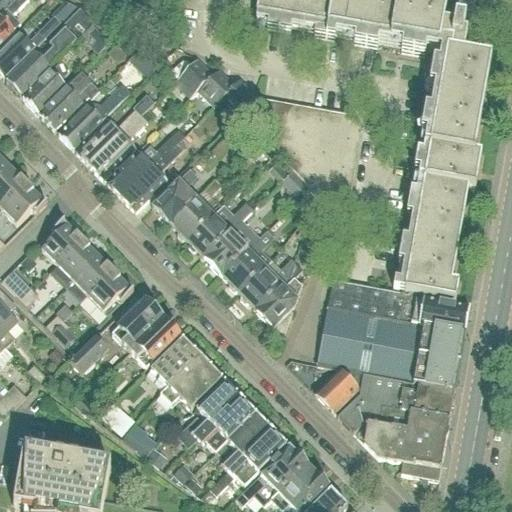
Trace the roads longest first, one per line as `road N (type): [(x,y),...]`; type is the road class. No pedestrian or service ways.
road 1 (residential): [(403,511),(200,307),(171,290),(80,189)]
road 2 (secondary): [(461,511),(511,226)]
